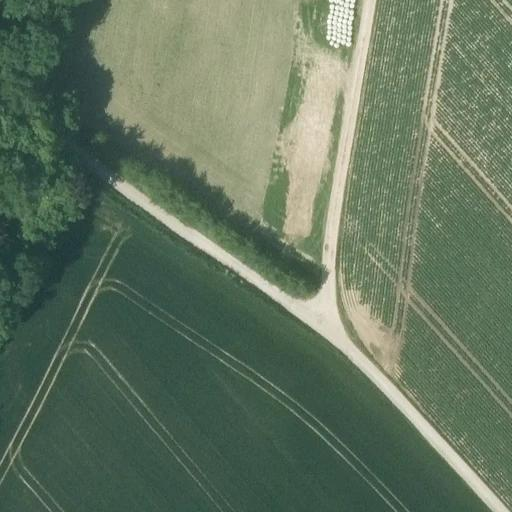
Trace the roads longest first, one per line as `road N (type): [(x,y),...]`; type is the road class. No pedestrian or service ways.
road 1 (track): [(497,511),(374,370),(0,92)]
road 2 (track): [(373,0),(331,247),(327,336)]
